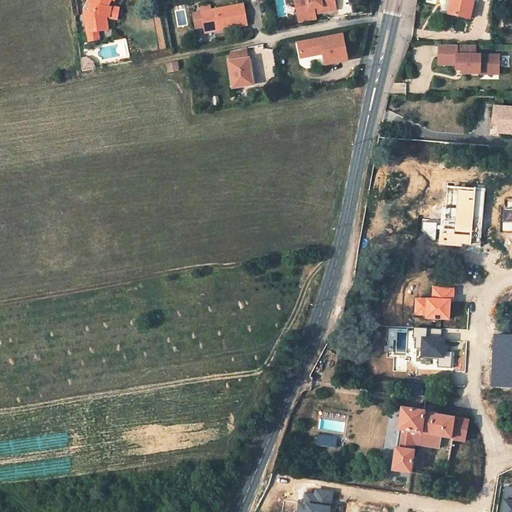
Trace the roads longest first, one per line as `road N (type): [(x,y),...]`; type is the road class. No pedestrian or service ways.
road 1 (secondary): [(239,511),(317,323),(396,0)]
road 2 (unknown): [(511,289),(488,317),(475,371),(490,431),(511,450)]
